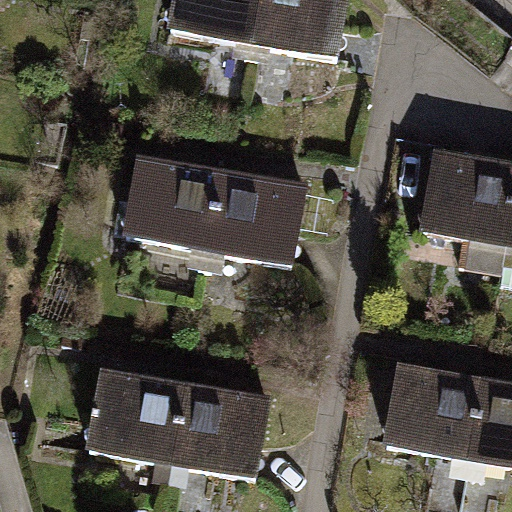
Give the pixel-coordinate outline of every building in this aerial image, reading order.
[(266,0),(178,0),(173,33),(258,48),(266,0)] [(349,0),(266,0),(258,48),(339,63),(349,0)] [(215,181),(132,165),(118,241),(184,253),(180,272),(197,275),(201,255),(215,181)] [(511,187),(511,179),(430,166),(419,236),(459,242),(454,273),(497,280),(511,187)] [(299,197),(215,181),(201,255),(285,271),(299,197)] [(511,187),(497,280),(496,288),(511,290),(511,187)] [(382,450),(432,458),(463,463),(475,387),(394,374),(382,450)] [(181,395),(96,379),(82,455),(168,470),(181,395)] [(511,393),(475,387),(463,463),(496,468),(511,471),(511,393)] [(263,409),(181,395),(168,470),(249,485),(263,409)] [(454,511),(463,463),(432,458),(422,511),(454,511)] [(488,511),(496,468),(463,463),(454,511),(488,511)]
